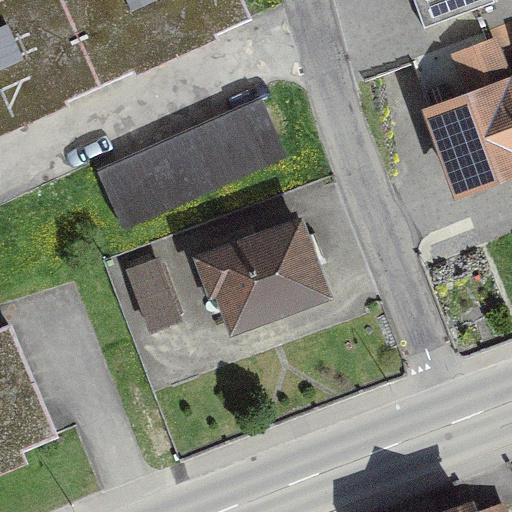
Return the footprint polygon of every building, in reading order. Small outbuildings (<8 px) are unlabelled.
[(0,160),(99,115),(45,0),(39,0),(0,18),(0,160)] [(45,0),(99,115),(259,42),(239,0),(45,0)] [(511,8),(508,0),(426,0),(443,39),(511,10),(511,8)] [(511,91),(456,112),(496,219),(511,212),(511,91)] [(276,104),(121,179),(151,241),(306,166),(276,104)] [(340,227),(240,265),(271,347),(372,309),(340,227)] [(159,268),(125,279),(147,345),(182,334),(159,268)] [(18,323),(0,329),(0,472),(67,446),(18,323)]
